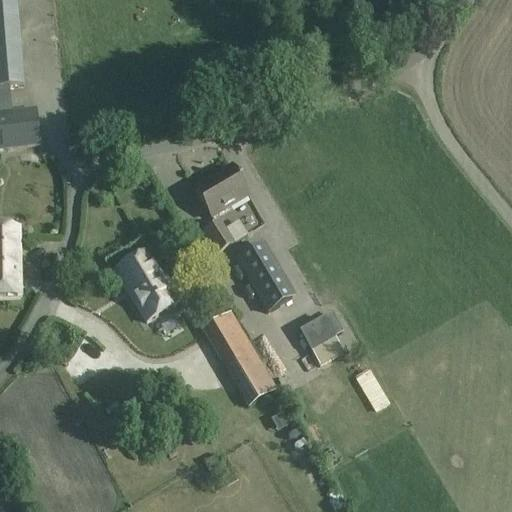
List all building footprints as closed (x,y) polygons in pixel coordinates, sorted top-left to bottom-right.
[(0,0),(0,153),(40,149),(35,109),(5,113),(2,89),(25,88),(17,0),(0,0)] [(215,178),(194,191),(213,223),(231,212),(230,211),(249,200),(231,168),(215,177),(215,178)] [(219,223),(202,234),(216,257),(234,245),(219,223)] [(0,297),(20,297),(19,250),(19,228),(0,228),(0,297)] [(260,248),(237,263),(270,314),(293,299),(260,248)] [(146,323),(176,305),(146,253),(115,271),(146,323)] [(276,393),(230,316),(202,332),(247,409),(276,393)] [(335,339),(342,336),(331,318),(325,321),(324,319),(308,328),(310,332),(300,338),(310,354),(335,339)] [(387,352),(363,370),(378,392),(403,374),(387,352)] [(318,391),(339,380),(335,372),(314,383),(318,391)] [(286,413),(278,417),(285,429),(293,424),(286,413)] [(204,466),(210,476),(223,469),(218,457),(203,464),(204,466)] [(209,477),(216,490),(231,482),(225,469),(209,477)]
